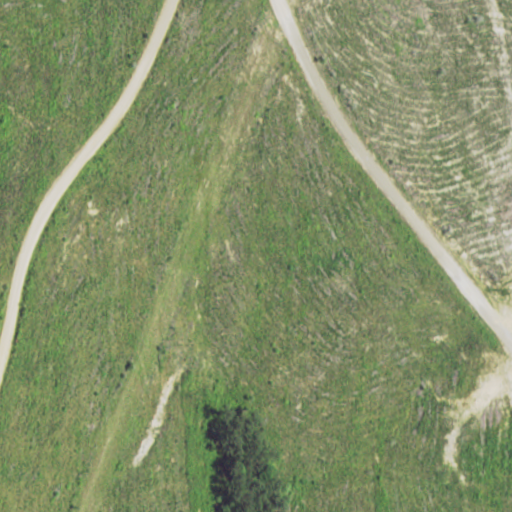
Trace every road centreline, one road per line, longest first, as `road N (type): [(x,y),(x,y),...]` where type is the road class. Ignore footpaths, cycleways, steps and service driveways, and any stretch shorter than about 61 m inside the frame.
road 1 (residential): [(511,387),(327,137),(272,0)]
road 2 (residential): [(178,0),(162,82),(53,212),(0,407)]
